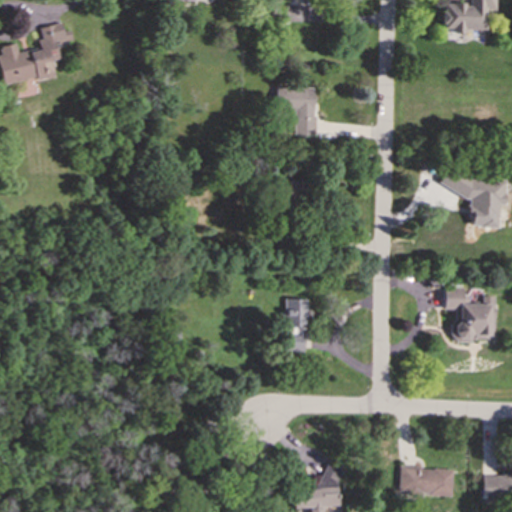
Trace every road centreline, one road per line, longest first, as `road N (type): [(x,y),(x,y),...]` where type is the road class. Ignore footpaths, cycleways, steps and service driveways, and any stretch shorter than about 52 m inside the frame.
road 1 (residential): [(380,408),(387,0)]
road 2 (residential): [(511,413),(305,406),(270,415)]
